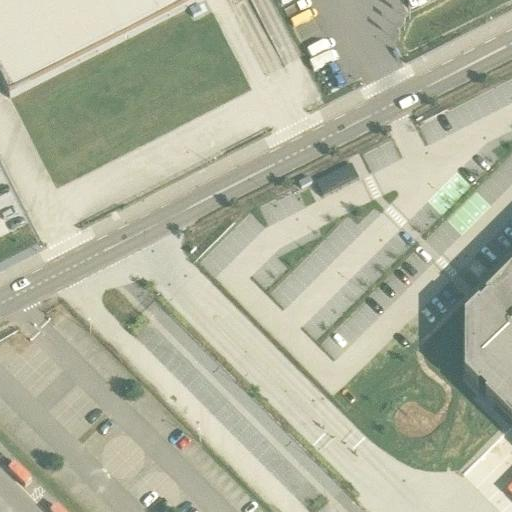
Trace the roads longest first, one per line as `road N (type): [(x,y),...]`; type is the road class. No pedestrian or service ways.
road 1 (tertiary): [(511,47),(0,307)]
road 2 (unknown): [(223,511),(82,372)]
